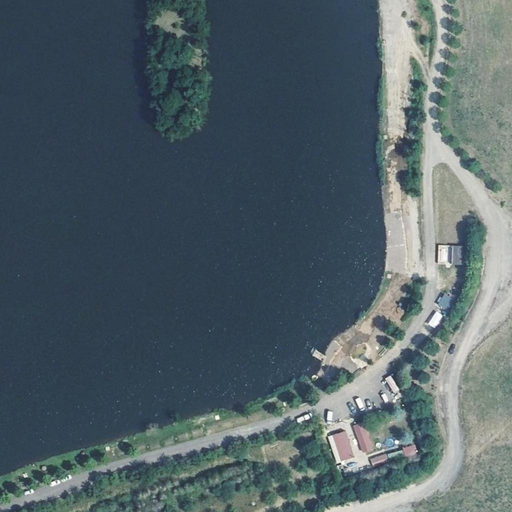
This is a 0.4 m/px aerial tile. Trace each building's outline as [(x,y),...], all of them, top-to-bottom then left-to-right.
[(438,264),(466,264),(466,245),(438,245),(438,264)] [(438,306),(449,311),(455,298),(443,293),(438,306)] [(436,329),(443,315),(435,311),(428,325),(436,329)] [(390,375),(385,378),(393,393),(399,390),(390,375)] [(337,420),(337,411),(327,411),(327,420),(337,420)] [(373,451),(363,425),(354,428),(364,454),(373,451)] [(354,458),(345,434),(324,441),(332,465),(354,458)] [(402,448),(405,457),(418,453),(414,444),(402,448)] [(386,453),(370,457),(372,465),(388,461),(386,453)]
